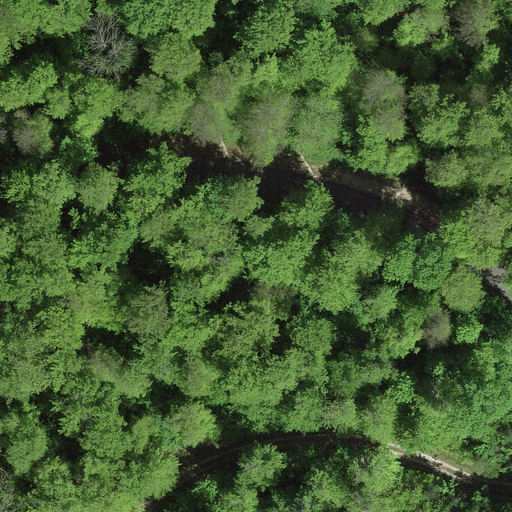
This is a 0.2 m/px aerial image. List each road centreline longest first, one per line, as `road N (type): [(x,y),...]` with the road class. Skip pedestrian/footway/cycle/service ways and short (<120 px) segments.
road 1 (residential): [(0,170),(113,163),(256,178),(404,224),(511,290)]
road 2 (track): [(511,488),(350,438),(234,449),(171,483)]
